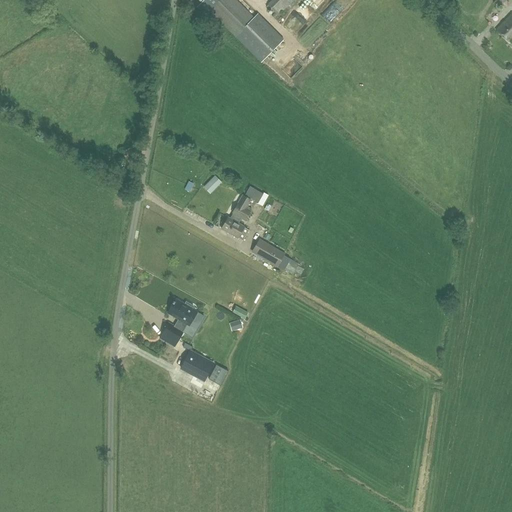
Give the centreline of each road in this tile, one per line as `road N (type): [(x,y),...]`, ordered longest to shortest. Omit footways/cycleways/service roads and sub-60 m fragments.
road 1 (unclassified): [(108,511),(111,338),(172,0)]
road 2 (unclassified): [(511,86),(421,0)]
